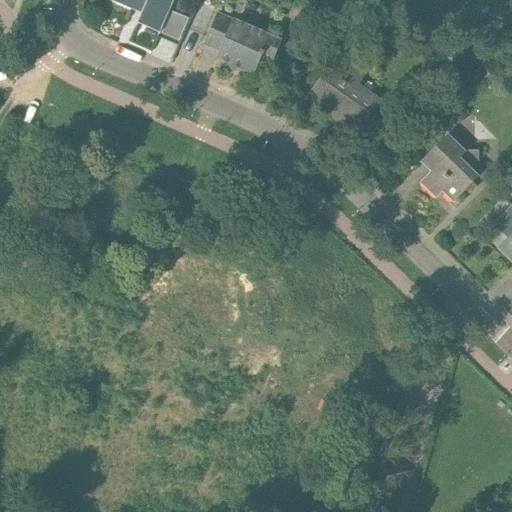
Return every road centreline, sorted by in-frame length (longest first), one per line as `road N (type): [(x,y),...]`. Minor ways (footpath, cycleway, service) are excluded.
road 1 (tertiary): [(469,295),(389,217),(309,155),(73,35)]
road 2 (unclassified): [(398,511),(449,330),(469,295)]
